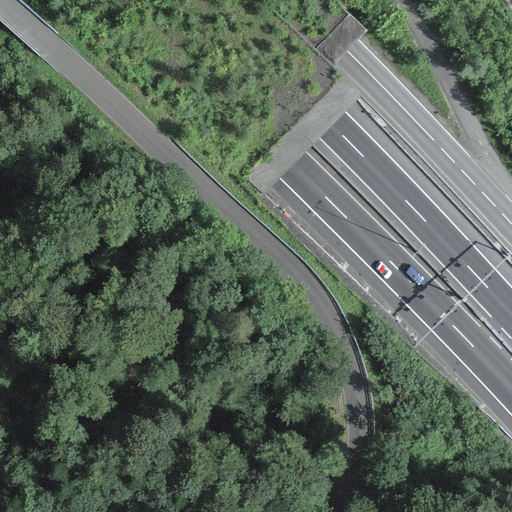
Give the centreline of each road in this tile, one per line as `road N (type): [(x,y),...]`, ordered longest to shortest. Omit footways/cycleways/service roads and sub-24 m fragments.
road 1 (unclassified): [(351,511),(355,387),(324,310),(259,235),(0,3)]
road 2 (motorway): [(115,0),(291,161),(511,392)]
road 3 (motorway): [(511,316),(203,0)]
road 4 (primary): [(511,224),(289,0)]
